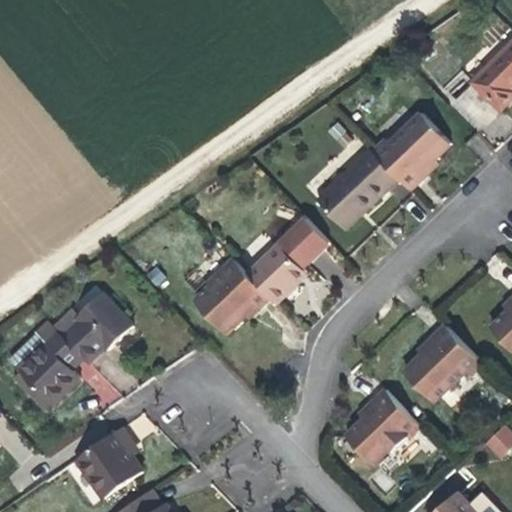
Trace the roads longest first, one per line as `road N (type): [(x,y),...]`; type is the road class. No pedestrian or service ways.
road 1 (residential): [(0,304),(426,0)]
road 2 (residential): [(298,455),(340,326),(479,202)]
